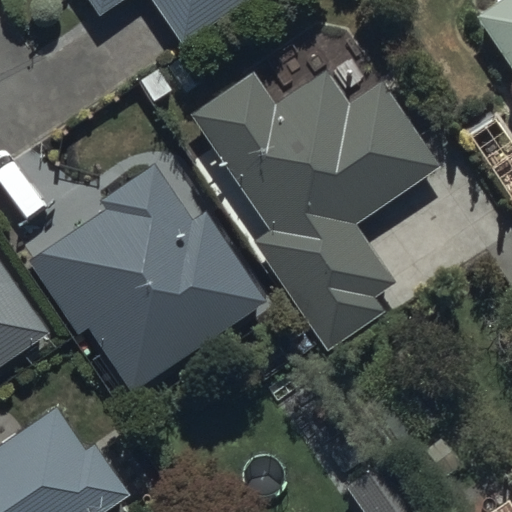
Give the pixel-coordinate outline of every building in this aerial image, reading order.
[(90,0),(100,15),(123,0),(153,0),(182,45),(252,0),(90,0)] [(511,0),(504,0),(477,19),(511,69),(511,169),(501,177),(506,185),(499,189),(511,206),(511,0)] [(203,169),(222,156),(256,205),(271,229),(253,241),(326,355),(389,315),(377,297),(398,284),(358,219),(442,166),(385,76),(347,100),(331,73),(278,106),(257,73),(193,113),(205,131),(186,145),(203,169)] [(89,329),(130,392),(271,300),(211,210),(195,220),(157,164),(101,202),(106,210),(29,261),(79,336),(89,329)] [(0,368),(52,333),(0,259),(0,368)] [(58,407),(0,446),(0,511),(108,511),(130,497),(94,445),(87,450),(58,407)] [(424,511),(388,459),(349,485),(367,511),(424,511)] [(511,511),(511,500),(495,511),(511,511)]
